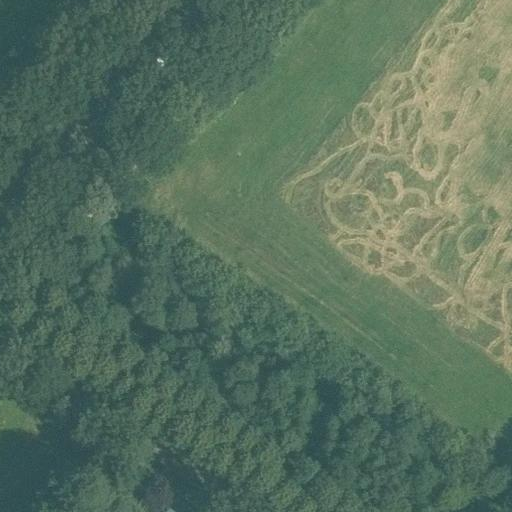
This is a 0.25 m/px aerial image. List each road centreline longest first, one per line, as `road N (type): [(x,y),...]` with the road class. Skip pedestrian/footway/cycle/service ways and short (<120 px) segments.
road 1 (unclassified): [(260,511),(0,333)]
road 2 (tertiary): [(193,0),(0,217)]
